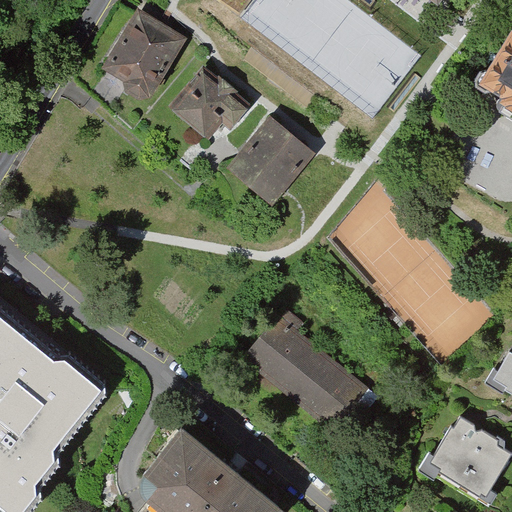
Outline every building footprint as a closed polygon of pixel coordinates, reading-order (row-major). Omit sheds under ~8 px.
[(220,0),(241,14),(250,0),(220,0)] [(445,0),(421,0),(437,12),(445,0)] [(183,46),(137,19),(103,76),(123,88),(125,100),(138,107),(149,105),(183,46)] [(511,31),(479,85),(502,99),(499,103),(511,111),(511,31)] [(250,110),(205,73),(173,112),(210,142),(224,124),(233,131),(250,110)] [(314,159),(271,124),(229,174),(272,209),(314,159)] [(304,328),(287,315),(245,367),(333,436),(366,395),(295,339),(304,328)] [(53,364),(0,318),(0,502),(12,511),(24,511),(40,492),(39,482),(57,459),(56,448),(101,392),(65,363),(53,364)] [(511,355),(496,384),(509,391),(507,395),(511,397),(511,355)] [(477,426),(462,418),(456,429),(453,428),(432,466),(442,473),(441,476),(482,501),(484,498),(489,501),(511,458),(511,453),(500,447),(501,441),(485,431),(478,433),(477,426)] [(278,511),(279,511),(181,432),(145,476),(144,479),(144,484),(146,489),(150,496),(169,511),(278,511)]
